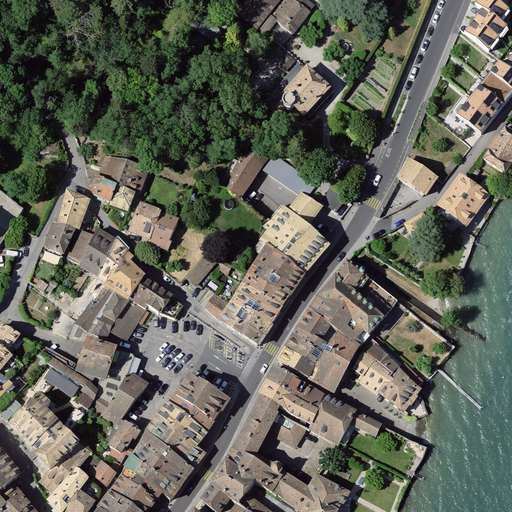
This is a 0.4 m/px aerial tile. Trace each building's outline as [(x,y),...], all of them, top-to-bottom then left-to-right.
[(251,0),(238,17),(264,38),(275,25),(294,39),(311,16),(289,0),(251,0)] [(511,34),(511,17),(494,4),(471,34),(497,54),(511,34)] [(202,20),(199,30),(218,35),(221,25),(202,20)] [(289,53),(279,64),(287,72),(298,61),(289,53)] [(333,92),(305,67),(279,97),(307,122),(333,92)] [(511,96),(511,67),(498,86),(511,97),(511,96)] [(511,163),(511,132),(502,126),(481,161),(505,176),(511,163)] [(266,163),(247,149),(219,188),(239,202),(266,163)] [(151,171),(107,156),(100,178),(96,177),(92,192),(95,196),(115,203),(113,207),(133,214),(141,194),(151,171)] [(308,182),(272,157),(260,176),(295,200),(308,182)] [(435,178),(407,160),(397,181),(422,197),(435,178)] [(488,199),(458,177),(435,208),(465,231),(488,199)] [(90,203),(68,192),(58,224),(54,223),(45,249),(68,258),(78,233),(81,232),(90,203)] [(324,209),(302,195),(290,213),(281,207),(264,227),(269,230),(263,241),(271,247),(220,320),(261,347),(275,325),(287,306),(296,293),(307,277),(330,247),(309,230),(324,209)] [(164,209),(142,203),(131,232),(153,241),(151,245),(172,252),(183,219),(163,213),(164,209)] [(406,222),(410,231),(423,225),(419,216),(406,222)] [(103,282),(117,242),(98,229),(94,237),(81,232),(78,233),(68,258),(103,282)] [(103,282),(99,291),(76,324),(87,331),(99,337),(110,340),(112,335),(127,342),(147,311),(162,316),(176,321),(183,309),(172,300),(147,279),(132,264),(134,261),(117,242),(103,282)] [(222,258),(211,249),(186,278),(197,287),(222,258)] [(400,301),(346,261),(319,294),(301,323),(278,362),(333,394),(347,370),(358,377),(354,382),(402,413),(419,392),(416,386),(421,381),(404,362),(398,367),(373,343),(367,337),(385,316),(400,301)] [(0,369),(24,338),(2,324),(0,326),(0,401),(16,386),(9,379),(2,386),(0,384),(0,369)] [(149,386),(129,373),(134,356),(87,340),(77,369),(54,355),(49,363),(83,387),(80,391),(85,396),(78,404),(117,426),(121,420),(149,386)] [(222,464),(250,483),(297,511),(336,511),(346,493),(317,478),(310,491),(258,459),(270,436),(296,450),(307,431),(334,447),(347,425),(374,439),(380,426),(331,399),(274,369),(242,430),(222,464)] [(190,376),(178,395),(220,422),(231,403),(190,376)] [(55,403),(45,393),(12,426),(51,467),(41,484),(54,496),(49,503),(57,511),(92,511),(100,502),(85,492),(94,479),(109,489),(120,474),(101,460),(85,447),(87,443),(52,410),(55,403)] [(178,395),(172,403),(212,436),(220,422),(178,395)] [(172,403),(161,420),(202,449),(212,436),(172,403)] [(161,420),(151,433),(197,469),(209,455),(202,449),(161,420)] [(137,431),(124,422),(107,447),(121,456),(131,440),(135,443),(141,434),(137,431)] [(151,433),(142,446),(188,481),(197,469),(151,433)] [(128,470),(166,496),(176,503),(188,481),(142,446),(128,470)] [(0,496),(14,484),(22,477),(1,450),(0,450),(0,496)] [(242,511),(268,511),(243,494),(250,483),(222,464),(207,487),(226,501),(242,511)] [(128,470),(112,493),(144,511),(153,511),(166,496),(128,470)] [(36,511),(32,506),(21,492),(14,484),(0,496),(0,511),(36,511)] [(217,511),(226,501),(207,487),(198,502),(210,511),(217,511)] [(144,511),(112,493),(102,510),(105,511),(144,511)]
